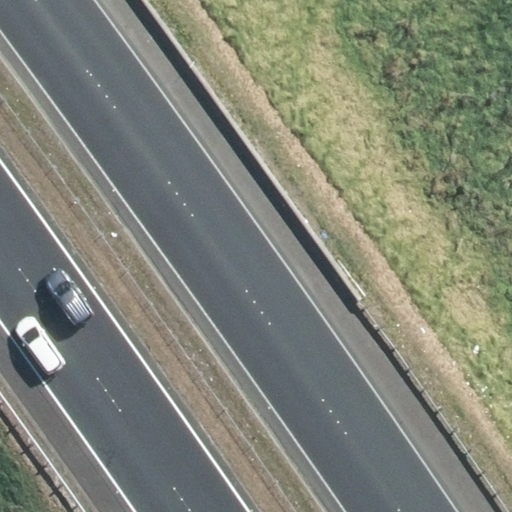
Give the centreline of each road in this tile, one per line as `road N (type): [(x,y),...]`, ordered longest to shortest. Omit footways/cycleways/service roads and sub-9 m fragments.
road 1 (motorway): [(32,0),(399,511)]
road 2 (motorway): [(190,511),(0,240)]
